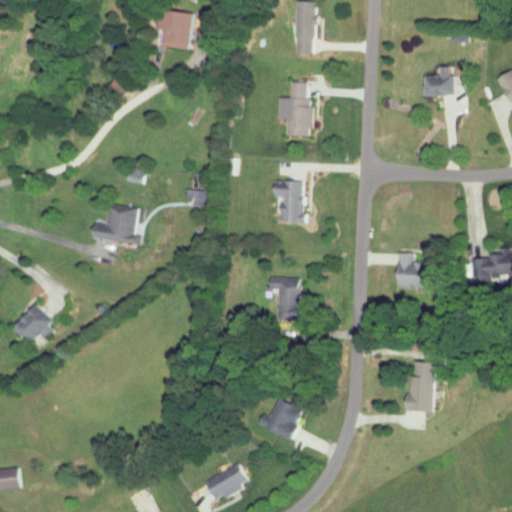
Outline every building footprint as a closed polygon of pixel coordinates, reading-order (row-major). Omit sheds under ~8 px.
[(314,1),(294,0),(294,52),(313,52),(314,1)] [(193,13),(161,8),(154,43),(186,49),(193,13)] [(423,95),(454,95),(454,74),(449,74),(449,66),(439,66),(439,75),(423,75),(423,95)] [(511,68),(496,78),(511,106),(511,68)] [(286,135),(308,135),(309,81),(287,81),(286,135)] [(303,181),(273,180),(272,196),(280,196),(280,220),(302,221),(303,181)] [(194,197),(193,204),(204,204),(204,190),(184,189),(184,196),(194,197)] [(137,206),(108,203),(106,224),(92,222),(90,238),(138,244),(139,235),(133,234),(137,206)] [(511,247),(489,248),(490,280),(511,279),(511,247)] [(396,251),(395,285),(429,287),(430,263),(412,262),(413,252),(396,251)] [(299,277),(268,276),(268,297),(277,297),(276,321),(298,322),(299,277)] [(46,325),(51,319),(34,303),(12,328),(28,343),(37,333),(42,339),(51,329),(46,325)] [(432,411),(433,362),(414,361),(413,375),(407,375),(406,410),(432,411)] [(288,439),(302,408),(277,398),(269,415),(262,412),(256,425),(288,439)] [(204,481),(214,501),(248,483),(237,463),(204,481)] [(0,489),(19,486),(16,466),(0,468),(0,489)]
